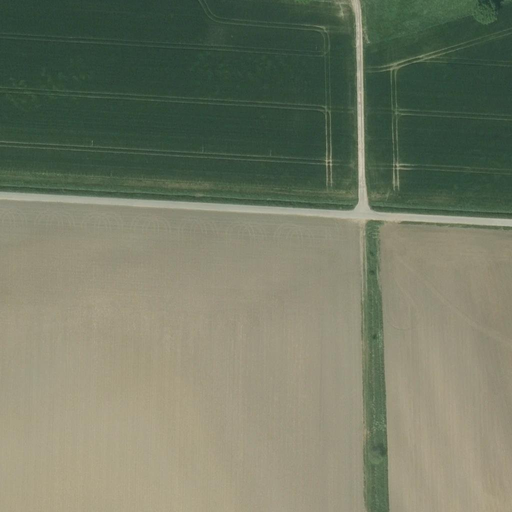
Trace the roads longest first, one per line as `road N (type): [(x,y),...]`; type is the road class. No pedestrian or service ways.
road 1 (unclassified): [(0,195),(362,214)]
road 2 (unclassified): [(362,214),(356,0)]
road 3 (unclassified): [(362,214),(511,223)]
